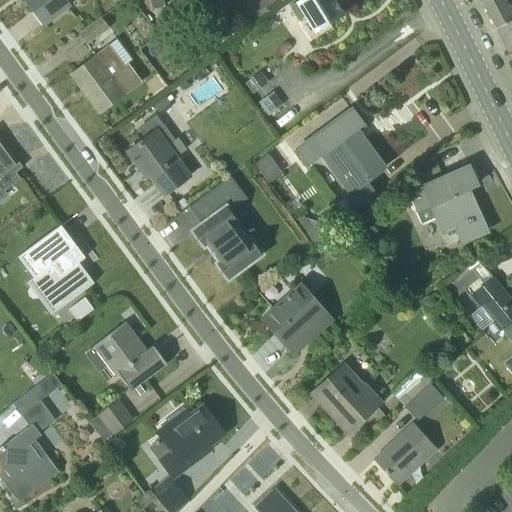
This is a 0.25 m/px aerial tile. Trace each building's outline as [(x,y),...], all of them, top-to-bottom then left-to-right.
[(25,0),(33,11),(30,13),(31,14),(34,11),(43,23),(40,26),(40,27),(76,0),(25,0)] [(164,6),(162,0),(150,0),(153,9),(164,6)] [(263,0),(245,14),(253,24),(285,0),(263,0)] [(306,17),(315,32),(343,14),(334,0),(301,0),(289,7),(298,22),(306,17)] [(480,0),(485,9),(500,0),(480,0)] [(503,0),(500,0),(485,9),(496,29),(511,20),(511,4),(507,7),(503,0)] [(78,34),(87,45),(109,28),(101,17),(78,34)] [(511,20),(496,29),(509,52),(511,50),(511,20)] [(99,114),(124,95),(142,82),(128,63),(124,66),(109,46),(70,75),(99,114)] [(150,82),(149,90),(152,94),(162,86),(156,78),(150,82)] [(186,81),(179,86),(182,91),(189,85),(186,81)] [(260,107),(267,115),(281,105),(275,96),(260,107)] [(165,97),(153,106),(158,113),(170,104),(165,97)] [(351,109),(298,149),(309,163),(322,154),(350,192),(345,195),(356,210),(375,195),(365,182),(384,168),(356,129),(362,124),(351,109)] [(150,176),(164,195),(189,176),(176,157),(186,150),(178,138),(175,140),(156,115),(138,128),(146,139),(127,152),(147,179),(150,176)] [(0,188),(1,187),(4,191),(20,180),(12,168),(15,165),(0,144),(0,188)] [(422,223),(434,218),(441,236),(454,230),(460,244),(468,240),(486,232),(467,190),(477,185),(468,166),(423,187),(408,194),(417,213),(422,223)] [(219,264),(228,277),(259,254),(250,241),(247,243),(233,223),(235,222),(228,211),(245,198),(230,179),(191,207),(204,224),(195,231),(204,244),(207,243),(221,262),(219,264)] [(302,233),(309,244),(326,232),(319,221),(302,233)] [(71,253),(77,248),(60,226),(35,244),(34,243),(30,247),(31,248),(17,258),(34,280),(39,277),(62,307),(93,284),(71,253)] [(511,374),(511,301),(491,276),(478,260),(462,273),(444,287),(454,299),(468,289),(472,294),(471,295),(481,307),(479,308),(489,320),(491,318),(511,343),(511,355),(503,364),(511,374)] [(261,319),(274,333),(287,347),(325,312),(300,284),(261,319)] [(427,296),(419,301),(425,311),(433,305),(427,296)] [(84,298),(69,309),(78,320),(93,309),(84,298)] [(118,374),(131,391),(166,364),(153,346),(147,351),(126,322),(93,346),(115,376),(118,374)] [(452,333),(460,346),(469,341),(461,328),(452,333)] [(313,393),(347,431),(379,402),(364,385),(363,386),(344,365),(335,373),(313,393)] [(404,406),(429,382),(431,380),(419,368),(392,394),(404,406)] [(21,415),(41,400),(61,385),(53,373),(33,389),(13,404),(21,415)] [(441,395),(429,382),(404,406),(415,419),(441,395)] [(139,385),(134,388),(140,396),(145,392),(139,385)] [(97,415),(88,422),(103,442),(112,436),(134,419),(125,408),(121,411),(115,402),(97,415)] [(160,439),(148,448),(173,480),(184,472),(180,467),(210,444),(223,434),(203,407),(192,415),(186,408),(185,409),(183,407),(166,419),(173,429),(160,439)] [(27,446),(41,436),(33,424),(25,430),(24,429),(0,446),(0,469),(1,471),(4,469),(8,475),(3,480),(18,500),(56,472),(44,456),(38,460),(27,446)] [(374,461),(396,485),(435,449),(413,425),(374,461)] [(92,480),(83,486),(89,495),(94,492),(95,484),(92,480)] [(179,511),(188,503),(168,481),(152,494),(156,498),(167,511),(179,511)] [(294,511),(273,489),(254,507),(258,511),(294,511)] [(156,498),(150,491),(140,499),(146,507),(156,498)]
